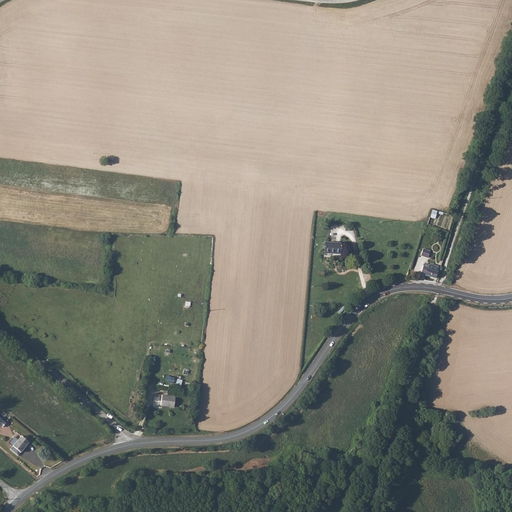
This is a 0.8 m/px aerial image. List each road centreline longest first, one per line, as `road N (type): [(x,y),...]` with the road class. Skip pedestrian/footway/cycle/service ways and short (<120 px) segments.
road 1 (secondary): [(511,297),(423,287),(381,292),(349,318),(284,405),(252,429),(130,444)]
road 2 (unclassified): [(0,326),(130,444)]
road 3 (secondary): [(130,444),(77,462),(20,499)]
